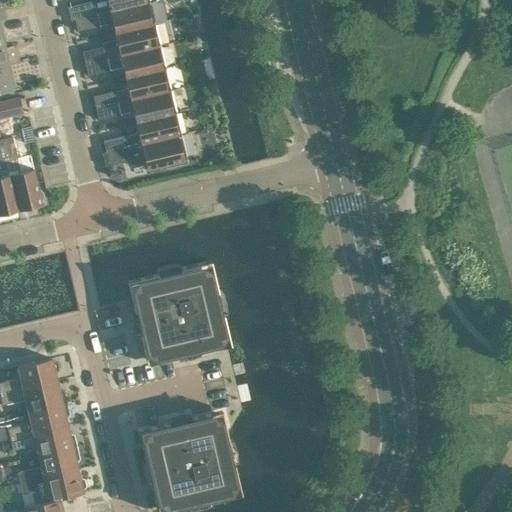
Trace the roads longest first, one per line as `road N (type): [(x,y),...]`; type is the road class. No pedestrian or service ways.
road 1 (tertiary): [(337,161),(394,394),(390,464),(367,511)]
road 2 (residential): [(127,511),(88,344),(58,325),(0,339)]
road 3 (residential): [(97,218),(337,161)]
road 4 (residential): [(97,218),(39,0)]
road 5 (tertiary): [(299,0),(337,161)]
